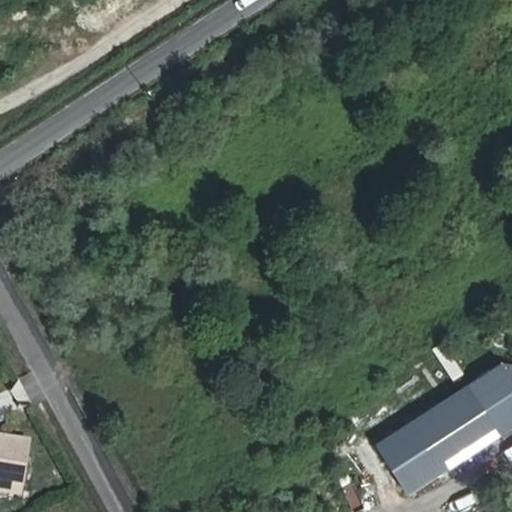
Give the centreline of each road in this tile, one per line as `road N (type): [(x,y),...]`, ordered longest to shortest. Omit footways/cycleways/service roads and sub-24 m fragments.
road 1 (tertiary): [(254,0),(0,165)]
road 2 (residential): [(0,283),(126,511)]
